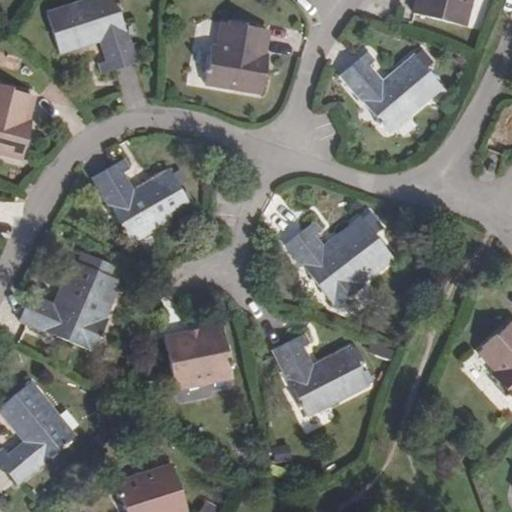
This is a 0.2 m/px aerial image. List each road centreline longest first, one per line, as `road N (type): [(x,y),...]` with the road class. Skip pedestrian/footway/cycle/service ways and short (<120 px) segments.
road 1 (residential): [(277,150),(154,118),(102,128),(59,169),(0,279)]
road 2 (residential): [(511,27),(441,199)]
road 3 (residential): [(175,288),(221,274),(277,150)]
road 4 (residential): [(441,199),(277,150)]
road 5 (residential): [(277,150),(334,0)]
